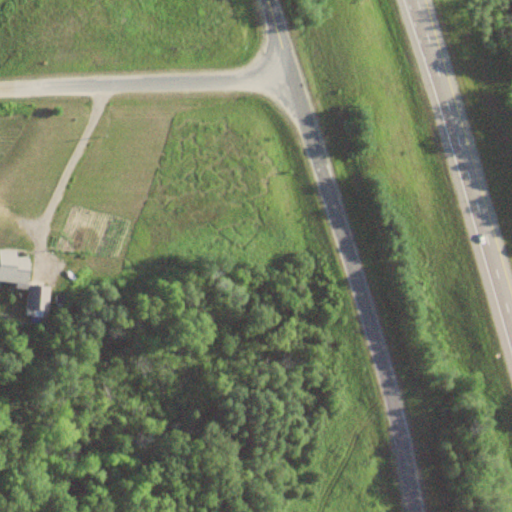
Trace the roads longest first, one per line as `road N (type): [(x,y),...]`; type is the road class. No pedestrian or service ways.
road 1 (residential): [(406,511),(349,276),(266,0)]
road 2 (motorway): [(410,0),(511,355)]
road 3 (residential): [(289,74),(24,87)]
